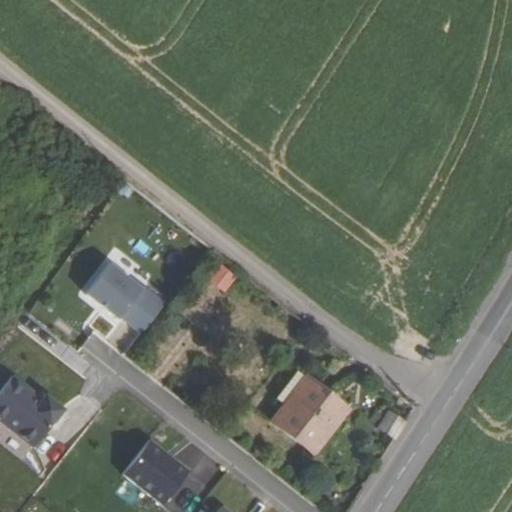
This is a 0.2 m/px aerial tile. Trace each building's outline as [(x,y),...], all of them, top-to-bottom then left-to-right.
[(207,279),(224,293),(238,277),(221,263),(207,279)] [(85,295),(117,321),(119,319),(140,335),(164,305),(143,289),(141,290),(109,265),(85,295)] [(296,371),(275,399),(283,406),(304,378),(296,371)] [(270,422),(312,455),(345,413),(328,400),(330,396),(306,377),(304,378),(283,406),(270,422)] [(0,393),(0,422),(33,449),(62,412),(45,398),(39,405),(23,392),(25,389),(12,379),(0,393)] [(330,396),(328,400),(345,413),(347,410),(330,396)] [(389,411),(378,429),(395,440),(406,423),(389,411)] [(123,475),(162,506),(189,472),(175,461),(174,463),(165,457),(167,455),(150,441),(123,475)]
